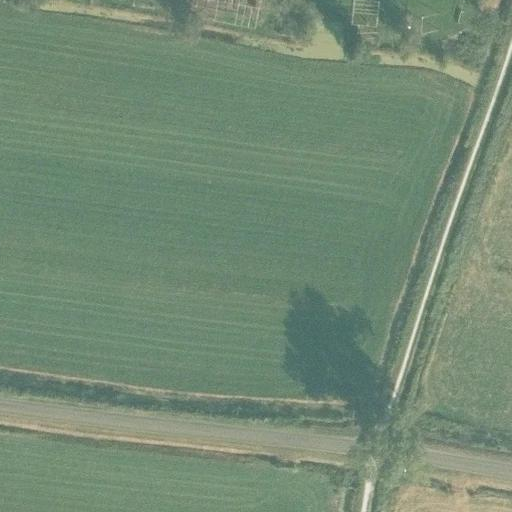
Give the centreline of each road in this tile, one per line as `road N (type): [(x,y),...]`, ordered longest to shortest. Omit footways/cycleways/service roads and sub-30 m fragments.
road 1 (unclassified): [(0,407),(377,451)]
road 2 (unclassified): [(511,473),(377,451)]
